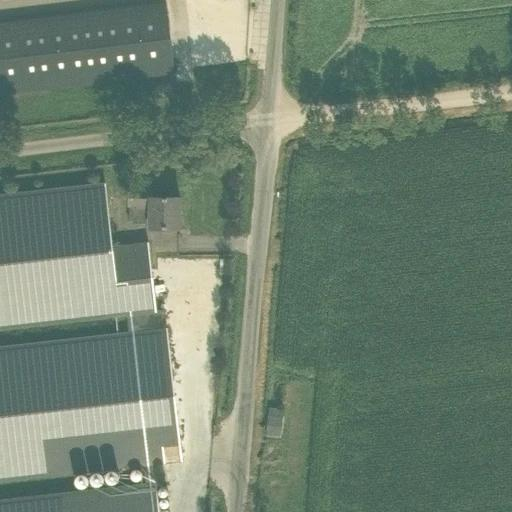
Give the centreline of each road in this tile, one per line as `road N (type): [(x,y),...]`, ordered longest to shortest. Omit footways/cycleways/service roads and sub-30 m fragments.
road 1 (unclassified): [(236,511),(271,119)]
road 2 (unclassified): [(0,155),(271,119)]
road 3 (track): [(271,119),(511,91)]
